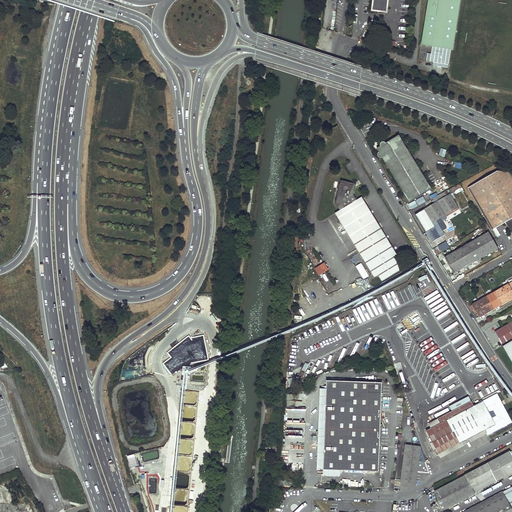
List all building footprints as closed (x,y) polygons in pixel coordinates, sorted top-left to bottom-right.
[(373,0),(372,10),(387,12),(388,0),(373,0)] [(460,0),(428,0),(421,45),(432,47),(451,50),(452,50),(460,0)] [(395,22),(393,48),(406,49),(409,24),(395,22)] [(448,68),(451,50),(432,47),(431,54),(428,54),(426,61),(433,62),(433,66),(448,68)] [(382,145),(383,146),(378,148),(381,152),(380,152),(379,154),(379,155),(379,156),(379,157),(381,158),(383,158),(384,158),(411,203),(433,190),(401,135),(388,143),(388,142),(387,141),(386,141),(385,141),(384,141),(383,141),(382,143),(382,144),(382,145)] [(511,187),(504,172),(498,171),(469,187),(493,229),(506,222),(511,232),(511,187)] [(379,275),(383,281),(402,269),(391,250),(358,199),(357,200),(354,196),(356,188),(354,184),(342,181),(336,203),(340,210),(339,211),(379,275)] [(456,191),(454,187),(445,192),(448,196),(451,194),(456,191)] [(416,214),(431,240),(444,233),(442,230),(439,223),(442,221),(449,216),(448,215),(447,213),(459,207),(451,194),(448,196),(445,192),(432,199),(434,203),(416,214)] [(362,197),(358,199),(391,250),(394,248),(362,197)] [(447,213),(448,215),(460,208),(459,207),(447,213)] [(375,278),(379,275),(339,211),(335,214),(375,278)] [(445,257),(454,273),(498,248),(489,232),(445,257)] [(438,246),(442,252),(449,247),(445,241),(438,246)] [(435,247),(432,248),(436,255),(442,252),(438,246),(436,248),(435,247)] [(314,269),(318,276),(328,270),(324,263),(314,269)] [(361,263),(355,266),(363,279),(369,276),(361,263)] [(475,310),(479,317),(511,297),(511,282),(468,307),(471,312),(475,310)] [(369,313),(371,317),(400,304),(400,303),(413,297),(410,290),(411,289),(409,284),(365,305),(365,304),(354,310),(355,312),(358,311),(360,316),(363,315),(361,312),(363,311),(365,315),(369,313)] [(511,321),(495,332),(503,345),(511,338),(511,321)] [(511,338),(503,345),(502,345),(511,362),(511,338)] [(378,471),(382,382),(327,380),(326,388),(320,388),(316,468),(339,469),(356,470),(378,471)] [(426,431),(439,454),(485,430),(488,435),(511,422),(496,393),(473,406),(468,396),(464,399),(466,403),(429,423),(431,428),(426,431)] [(417,471),(420,446),(405,444),(401,480),(401,481),(416,483),(416,481),(417,471)] [(420,446),(417,471),(422,471),(424,472),(429,472),(420,446)] [(434,490),(440,511),(474,493),(474,492),(496,481),(511,472),(511,455),(509,451),(481,465),(480,463),(458,474),(459,478),(434,490)] [(511,487),(503,492),(511,507),(511,487)] [(463,511),(511,511),(501,492),(463,511)]
